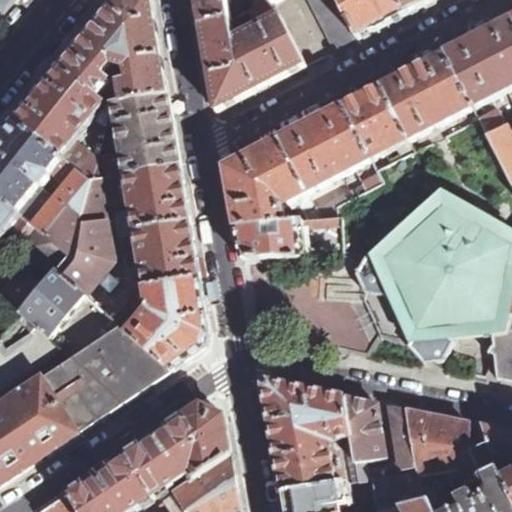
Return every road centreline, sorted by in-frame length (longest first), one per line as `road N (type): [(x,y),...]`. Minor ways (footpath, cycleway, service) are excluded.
road 1 (residential): [(494,0),(203,151)]
road 2 (residential): [(239,371),(259,368),(511,423)]
road 3 (residential): [(239,371),(219,375),(6,511)]
road 4 (residential): [(239,371),(203,151)]
road 5 (residential): [(203,151),(173,0)]
road 6 (residential): [(261,511),(239,371)]
